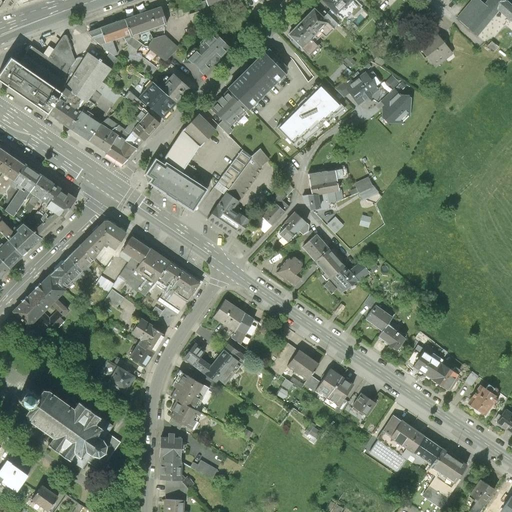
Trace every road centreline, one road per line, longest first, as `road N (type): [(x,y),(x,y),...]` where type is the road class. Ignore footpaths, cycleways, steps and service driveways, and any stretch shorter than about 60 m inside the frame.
road 1 (secondary): [(226,270),(511,463)]
road 2 (residential): [(145,511),(154,386),(169,347),(226,270)]
road 3 (residential): [(292,0),(113,189)]
road 4 (tertiary): [(0,305),(113,189)]
road 5 (secondary): [(0,107),(113,189)]
road 6 (secondary): [(113,189),(226,270)]
